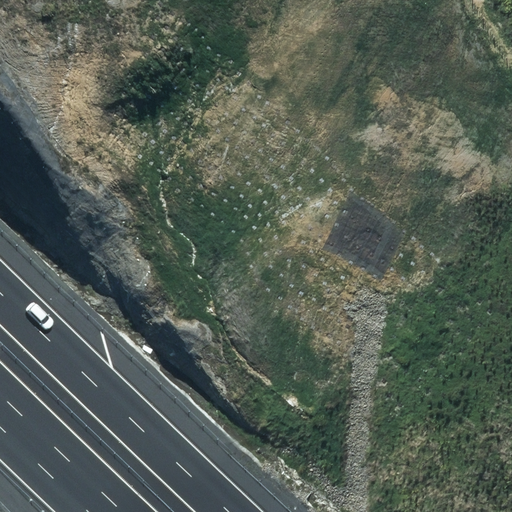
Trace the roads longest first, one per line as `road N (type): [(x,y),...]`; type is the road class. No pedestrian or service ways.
road 1 (motorway): [(0,265),(254,511)]
road 2 (motorway): [(155,511),(0,365)]
